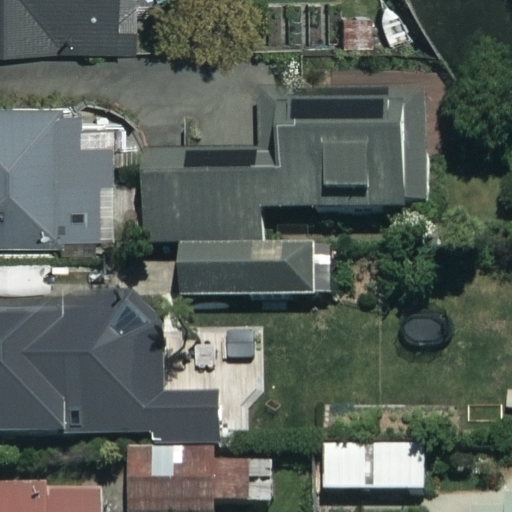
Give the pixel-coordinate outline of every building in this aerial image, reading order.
[(0,0),(0,52),(143,51),(142,0),(0,0)] [(302,263),(272,264),(271,224),(427,222),(426,100),(259,102),(258,67),(182,67),(183,166),(146,166),(147,253),(179,252),(180,306),(302,305),(302,263)] [(0,245),(115,243),(112,126),(78,127),(77,111),(0,113),(0,245)] [(156,327),(126,328),(126,312),(0,315),(0,448),(159,444),(156,327)] [(316,385),(281,386),(283,450),(318,449),(316,385)] [(213,511),(277,510),(276,470),(212,471),(212,452),(133,454),(134,511),(213,511)] [(427,453),(323,455),(324,501),(428,499),(427,453)] [(0,492),(0,511),(103,511),(103,505),(54,506),(54,491),(0,492)]
